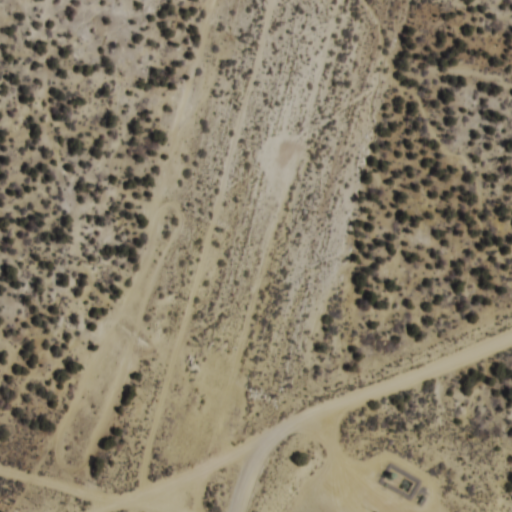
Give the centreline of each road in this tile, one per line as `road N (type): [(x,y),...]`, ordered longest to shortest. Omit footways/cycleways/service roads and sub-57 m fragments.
road 1 (track): [(137,495),(272,0)]
road 2 (residential): [(511,335),(290,422),(262,441)]
road 3 (residential): [(262,441),(95,511)]
